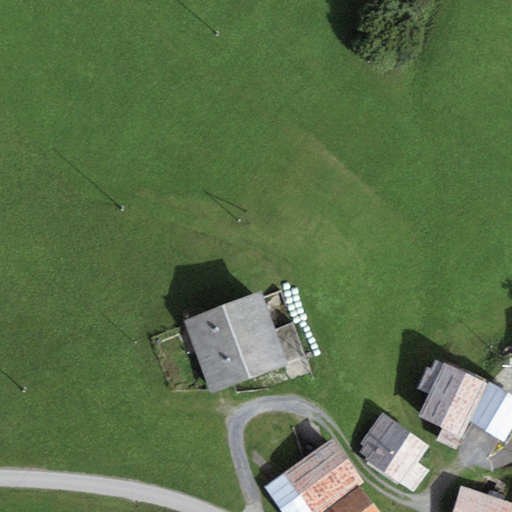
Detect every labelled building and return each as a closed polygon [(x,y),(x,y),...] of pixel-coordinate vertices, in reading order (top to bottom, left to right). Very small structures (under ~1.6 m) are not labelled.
[(271,289),(192,317),(218,390),(297,361),(271,289)] [(489,382),(447,363),(422,418),(464,437),(489,382)] [(511,392),(495,384),(477,421),(511,437),(511,392)] [(434,443),(391,413),(363,452),(419,491),(435,469),(423,460),(434,443)] [(337,437),(269,487),(288,511),(328,511),(370,481),(337,437)] [(511,511),(511,499),(469,484),(458,511),(511,511)] [(386,511),(369,489),(340,511),(386,511)]
